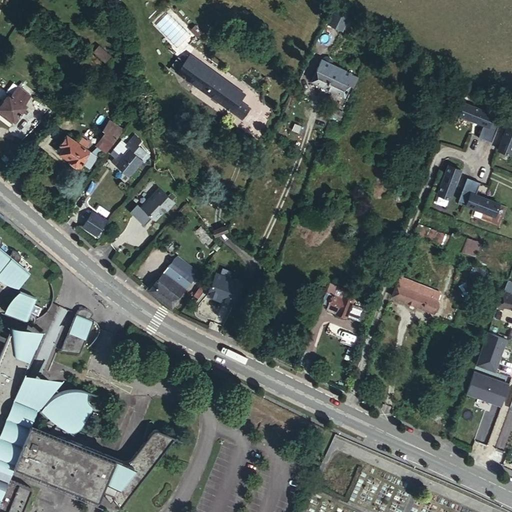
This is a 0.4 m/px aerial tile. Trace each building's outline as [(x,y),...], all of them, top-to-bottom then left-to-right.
[(326,23),(342,31),(351,12),(335,4),(326,23)] [(104,62),(111,54),(98,42),(91,49),(104,62)] [(189,56),(178,73),(242,118),(249,109),(239,102),(244,94),(189,56)] [(96,74),(103,66),(94,57),(87,66),(96,74)] [(320,64),(311,81),(345,97),(352,81),(351,80),(354,74),(340,67),(337,72),(320,64)] [(9,93),(0,105),(0,112),(16,124),(28,107),(25,105),(31,97),(17,86),(11,94),(9,93)] [(460,100),(460,112),(486,125),(490,111),(460,100)] [(339,119),(342,112),(335,108),(331,115),(339,119)] [(496,149),(511,154),(511,150),(511,121),(506,119),(496,149)] [(96,132),(103,137),(112,143),(120,131),(105,120),(96,132)] [(83,137),(79,142),(69,134),(63,143),(66,145),(61,154),(67,159),(68,162),(74,166),(76,165),(80,167),(88,155),(86,153),(89,149),(86,147),(90,141),(83,137)] [(112,143),(103,137),(95,147),(104,154),(112,143)] [(131,141),(127,146),(126,147),(127,149),(122,155),(119,153),(115,159),(117,161),(114,165),(129,177),(141,162),(140,161),(146,155),(131,141)] [(126,147),(127,146),(122,142),(116,150),(119,153),(122,155),(127,149),(126,147)] [(435,189),(446,193),(462,167),(449,166),(435,189)] [(172,204),(157,189),(138,208),(152,222),(163,211),(164,212),(172,204)] [(472,190),(465,201),(495,215),(502,202),(472,190)] [(96,236),(107,222),(94,212),(83,226),(96,236)] [(415,230),(463,249),(469,235),(452,229),(451,233),(419,220),(415,230)] [(0,274),(3,277),(7,273),(13,277),(17,281),(19,283),(30,270),(18,260),(20,258),(21,255),(20,251),(17,249),(13,247),(10,254),(0,245),(0,242),(2,239),(0,235),(0,234),(0,274)] [(337,261),(284,241),(280,252),(332,272),(337,261)] [(195,276),(173,259),(149,290),(171,307),(195,276)] [(242,283),(215,272),(206,295),(218,300),(219,298),(233,303),(242,283)] [(398,275),(390,296),(430,312),(438,291),(398,275)] [(511,281),(508,291),(503,289),(502,292),(501,292),(497,303),(498,304),(497,307),(503,310),(504,306),(511,308),(511,281)] [(328,284),(325,292),(332,295),(333,293),(343,298),(344,294),(353,298),(354,295),(328,284)] [(9,301),(6,310),(24,318),(32,325),(36,315),(34,312),(30,310),(36,295),(20,289),(19,295),(16,301),(15,304),(9,301)] [(346,316),(350,304),(352,300),(353,298),(344,294),(343,298),(333,293),(332,295),(328,305),(336,308),(335,312),(346,316)] [(369,306),(371,302),(354,295),(353,298),(352,300),(369,306)] [(346,316),(367,324),(371,312),(350,304),(346,316)] [(77,309),(61,349),(80,351),(94,318),(90,317),(94,311),(89,307),(86,306),(83,306),(80,306),(78,308),(77,309)] [(0,511),(22,511),(33,487),(8,477),(13,464),(99,498),(103,489),(116,494),(114,497),(122,506),(176,434),(160,427),(157,427),(155,428),(153,429),(133,456),(128,458),(121,458),(58,432),(67,428),(74,432),(92,402),(90,399),(88,396),(88,395),(90,391),(90,390),(87,389),(78,387),(71,387),(64,388),(59,390),(47,398),(44,401),(42,403),(40,408),(35,406),(31,404),(32,402),(18,390),(26,372),(40,337),(11,325),(7,335),(5,339),(0,352),(0,511)] [(475,366),(494,373),(505,341),(486,334),(475,366)] [(44,401),(64,376),(26,372),(18,390),(32,402),(31,404),(35,406),(40,408),(42,403),(44,401)] [(465,394),(489,402),(489,401),(501,405),(508,386),(472,373),(465,394)]
